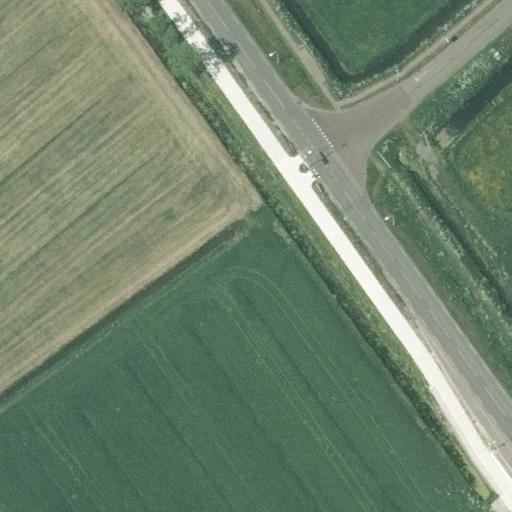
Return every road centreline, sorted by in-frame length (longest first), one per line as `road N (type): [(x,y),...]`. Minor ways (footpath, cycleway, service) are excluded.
road 1 (tertiary): [(511,427),(317,158)]
road 2 (tertiary): [(317,158),(511,7)]
road 3 (tertiary): [(317,158),(204,0)]
